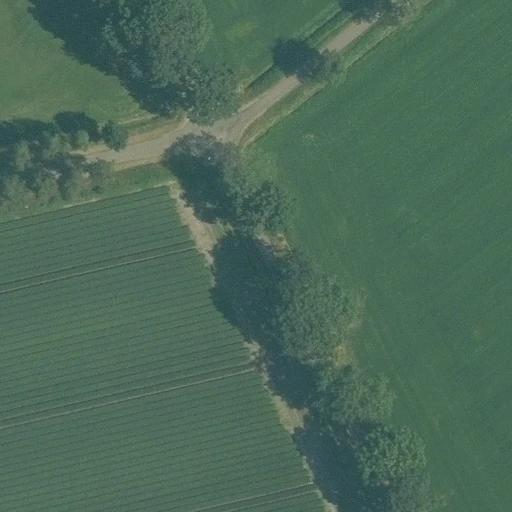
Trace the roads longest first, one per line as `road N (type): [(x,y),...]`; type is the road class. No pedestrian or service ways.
road 1 (unclassified): [(396,511),(211,140)]
road 2 (unclassified): [(211,140),(387,0)]
road 3 (unclassified): [(0,189),(211,140)]
road 4 (unclassified): [(211,140),(136,0)]
